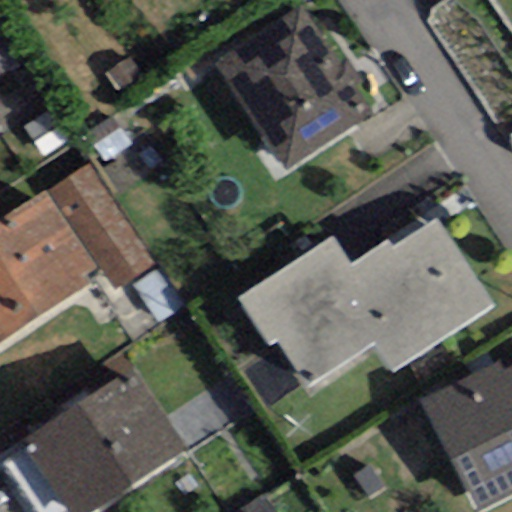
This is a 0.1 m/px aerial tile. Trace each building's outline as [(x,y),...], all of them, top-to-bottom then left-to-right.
[(373,115),(301,8),(215,65),(286,172),(373,115)] [(0,29),(0,74),(21,60),(0,29)] [(105,74),(116,93),(148,73),(137,55),(105,74)] [(50,109),(23,127),(44,159),(71,141),(50,109)] [(88,133),(105,162),(133,146),(116,117),(88,133)] [(88,165),(0,221),(0,343),(87,286),(82,280),(97,270),(110,291),(153,263),(88,165)] [(352,264),(332,235),(236,300),(269,349),(276,344),(309,392),(375,348),(393,373),(494,305),(435,218),(391,248),(386,241),(352,264)] [(477,511),(478,511),(511,494),(511,366),(501,372),(495,362),(419,402),(477,511)] [(67,511),(92,511),(186,449),(132,370),(22,445),(67,511)]
